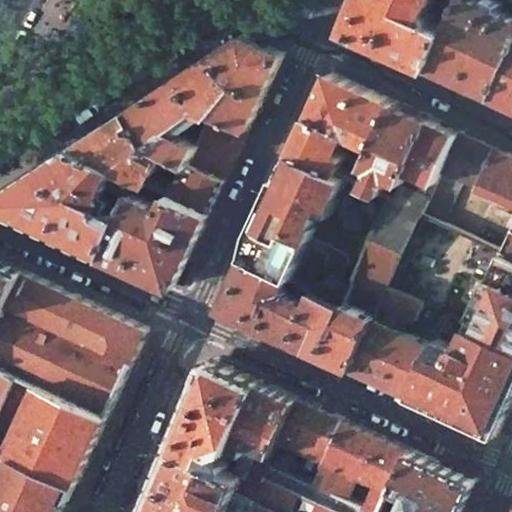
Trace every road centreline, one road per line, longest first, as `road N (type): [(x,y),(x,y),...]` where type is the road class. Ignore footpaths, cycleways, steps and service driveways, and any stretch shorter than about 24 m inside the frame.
road 1 (residential): [(189,314),(509,462)]
road 2 (residential): [(189,314),(315,34)]
road 3 (residential): [(0,153),(218,17),(255,5)]
road 4 (residential): [(511,125),(315,34)]
road 5 (residential): [(106,511),(189,314)]
road 6 (residential): [(0,223),(189,314)]
